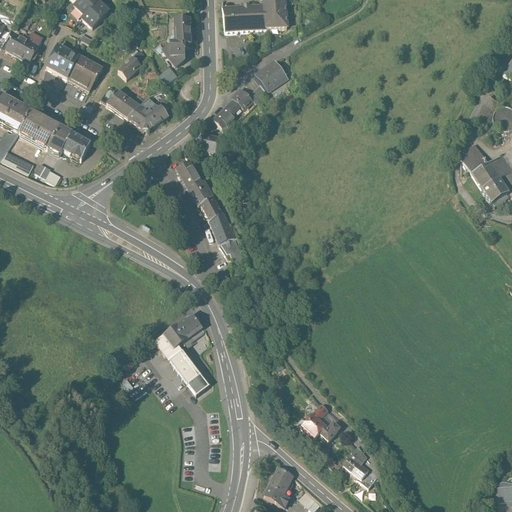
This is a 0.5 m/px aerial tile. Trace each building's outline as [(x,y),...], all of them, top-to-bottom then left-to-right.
[(84,0),(73,11),(84,22),(99,7),(102,4),(97,0),(84,0)] [(262,7),(262,10),(264,34),(288,32),(284,6),(262,7)] [(110,17),(99,7),(84,22),(81,26),(92,36),(110,17)] [(224,38),(264,34),(262,10),(221,13),(224,38)] [(174,25),(175,49),(184,49),(191,49),(190,24),(174,25)] [(27,44),(38,50),(45,39),(34,33),(27,44)] [(16,38),(7,55),(29,67),(38,50),(27,44),(16,38)] [(91,44),(82,39),(79,44),(88,49),(91,44)] [(171,62),(171,49),(161,56),(175,73),(184,66),(184,62),(171,62)] [(184,49),(175,49),(171,49),(171,62),(184,62),(184,49)] [(47,72),(57,77),(69,57),(58,51),(47,72)] [(79,63),(69,57),(57,77),(68,83),(79,63)] [(510,83),(511,79),(511,58),(500,77),(510,83)] [(140,71),(132,62),(118,75),(127,84),(140,71)] [(100,74),(79,63),(68,83),(89,95),(100,74)] [(274,67),(254,83),(259,89),(267,99),(287,83),(274,67)] [(169,72),(158,81),(163,92),(177,82),(169,72)] [(256,110),(267,99),(259,89),(248,101),(253,107),(256,110)] [(106,109),(127,123),(139,112),(140,111),(117,95),(106,109)] [(232,104),(232,105),(240,112),(244,116),(253,107),(248,101),(241,95),(232,104)] [(31,114),(1,97),(0,99),(0,124),(13,132),(19,136),(31,114)] [(487,126),(498,104),(487,99),(476,121),(487,126)] [(148,104),(140,111),(139,112),(147,118),(155,110),(148,104)] [(232,105),(225,113),(233,120),(240,112),(232,105)] [(147,118),(139,112),(127,123),(145,137),(169,122),(161,111),(158,113),(155,110),(147,118)] [(236,123),(233,120),(225,113),(212,126),(226,139),(234,131),(231,128),(236,123)] [(19,136),(48,152),(60,130),(31,114),(19,136)] [(72,137),(60,130),(48,152),(60,158),(62,154),(72,137)] [(11,137),(5,133),(0,141),(0,163),(19,136),(13,132),(11,137)] [(90,147),(72,137),(62,154),(80,164),(90,147)] [(221,143),(205,139),(201,155),(217,159),(221,143)] [(460,164),(470,181),(487,171),(474,150),(461,158),(460,164)] [(511,154),(502,161),(511,177),(511,154)] [(470,181),(480,197),(498,186),(511,177),(502,161),(487,171),(470,181)] [(45,180),(50,170),(39,164),(34,175),(45,180)] [(204,186),(191,164),(176,173),(189,195),(204,186)] [(56,187),(61,177),(50,172),(45,182),(56,187)] [(204,186),(189,195),(198,211),(200,209),(213,202),(204,186)] [(506,200),(498,186),(480,197),(489,211),(506,200)] [(223,220),(213,202),(200,209),(210,226),(223,220)] [(223,220),(210,226),(218,248),(234,242),(223,220)] [(234,245),(219,250),(225,259),(216,262),(220,274),(220,275),(221,275),(222,276),(235,276),(233,269),(243,266),(234,245)] [(202,333),(191,319),(163,341),(156,346),(170,365),(196,401),(209,390),(182,356),(192,348),(190,346),(204,336),(202,333)] [(320,413),(312,423),(325,435),(327,436),(333,429),(335,426),(320,413)] [(325,435),(312,423),(299,437),(313,448),(319,441),(325,435)] [(341,436),(333,429),(327,436),(325,435),(319,441),(328,450),(341,436)] [(366,462),(358,451),(350,461),(361,470),(366,462)] [(361,470),(350,461),(343,471),(361,485),(368,475),(361,470)] [(294,480),(278,472),(264,499),(286,510),(291,500),(285,497),(294,480)] [(511,492),(498,493),(497,494),(498,501),(496,502),(496,508),(508,508),(511,507),(511,492)] [(306,494),(298,502),(308,510),(315,502),(306,494)]
